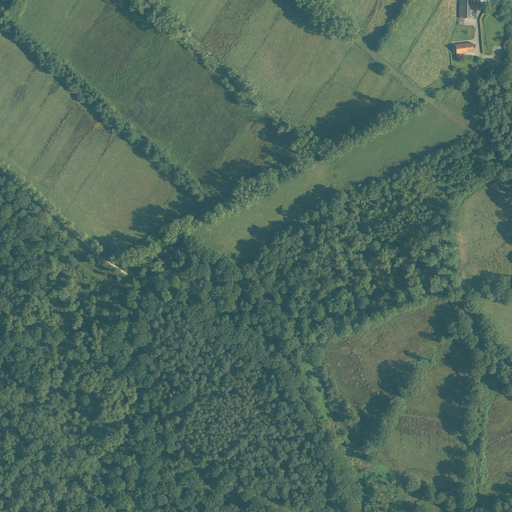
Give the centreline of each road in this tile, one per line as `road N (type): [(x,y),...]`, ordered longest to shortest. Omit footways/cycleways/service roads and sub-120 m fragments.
road 1 (track): [(360,511),(277,358),(111,264),(0,167)]
road 2 (track): [(422,97),(111,264)]
road 3 (track): [(485,57),(481,68),(422,97),(312,0)]
